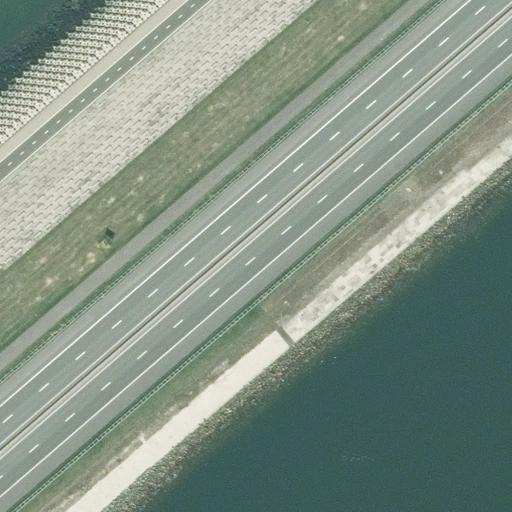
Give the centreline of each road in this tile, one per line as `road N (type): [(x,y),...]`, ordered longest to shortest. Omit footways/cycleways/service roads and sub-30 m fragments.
road 1 (motorway): [(0,476),(511,34)]
road 2 (motorway): [(492,0),(0,425)]
